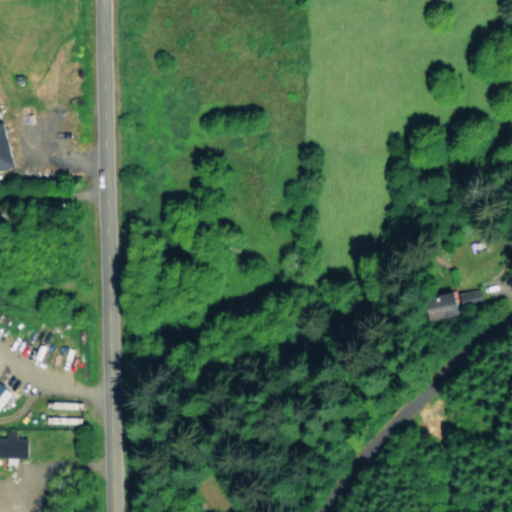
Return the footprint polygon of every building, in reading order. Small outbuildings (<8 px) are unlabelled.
[(0,120),(0,168),(14,165),(1,120),(0,120)] [(459,292),(461,307),(483,304),(481,288),(459,292)] [(435,294),(436,299),(426,300),(428,319),(457,316),(455,292),(435,294)] [(0,406),(13,388),(0,379),(0,406)] [(26,457),(27,439),(15,439),(15,432),(6,432),(6,437),(0,437),(0,457),(6,457),(6,464),(17,464),(17,457),(26,457)]
